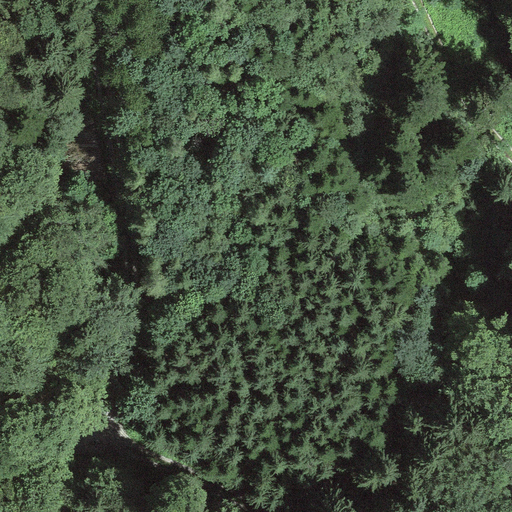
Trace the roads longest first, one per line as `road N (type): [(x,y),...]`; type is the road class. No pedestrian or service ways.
road 1 (track): [(72,441),(117,358),(109,181),(75,0)]
road 2 (track): [(257,511),(72,441)]
road 3 (track): [(412,0),(451,79),(511,162)]
